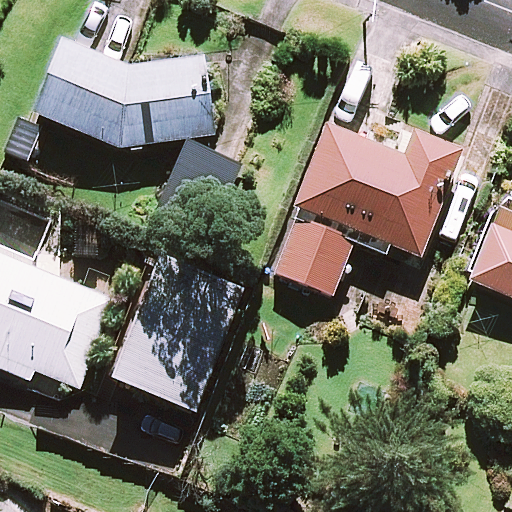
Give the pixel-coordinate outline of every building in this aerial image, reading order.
[(41,123),(126,157),(221,140),(207,65),(134,78),(73,50),(41,123)] [(338,301),(356,251),(390,264),(395,252),(426,263),(465,154),(412,135),(403,160),(331,135),(279,280),(338,301)] [(245,173),(192,148),(156,222),(209,247),(245,173)] [(511,210),(507,209),(475,289),(511,303),(511,210)] [(105,225),(64,224),(63,258),(104,260),(105,225)] [(115,305),(0,258),(0,372),(34,386),(38,375),(81,392),(115,305)] [(240,312),(157,282),(118,388),(201,418),(240,312)]
